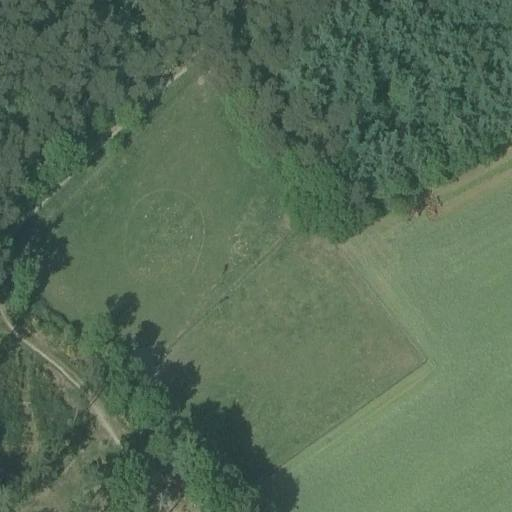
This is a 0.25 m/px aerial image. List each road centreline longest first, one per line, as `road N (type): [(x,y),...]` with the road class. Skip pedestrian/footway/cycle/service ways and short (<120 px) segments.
road 1 (track): [(196,64),(0,245)]
road 2 (track): [(0,338),(17,339),(80,386),(178,511)]
